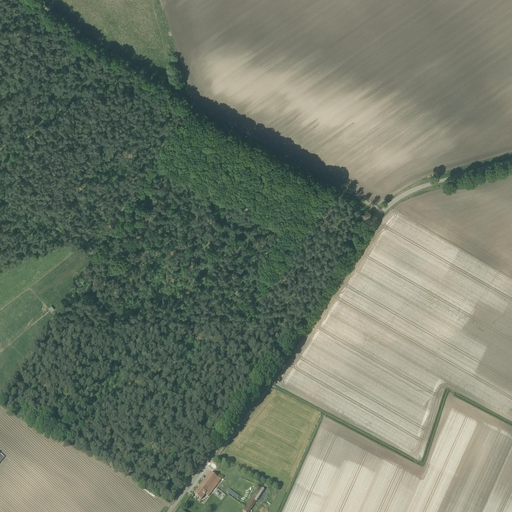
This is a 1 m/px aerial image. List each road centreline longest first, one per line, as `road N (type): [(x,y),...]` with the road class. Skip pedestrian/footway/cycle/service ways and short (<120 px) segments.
road 1 (unclassified): [(171,511),(380,214),(412,190),(511,160)]
road 2 (track): [(36,0),(98,46),(380,214)]
